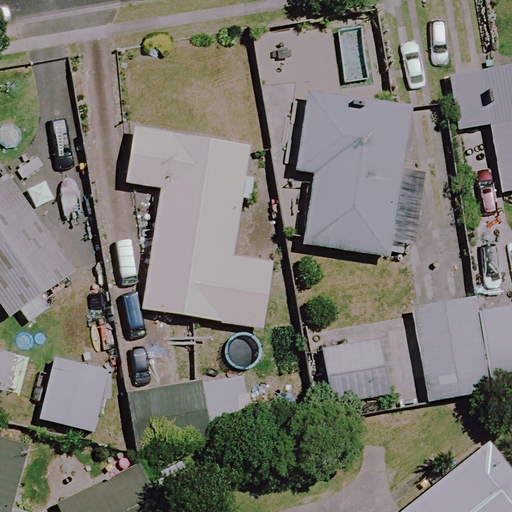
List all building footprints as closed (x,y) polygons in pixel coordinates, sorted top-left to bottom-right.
[(511,70),(449,79),(457,132),(511,124),(511,70)] [(376,262),(403,111),(295,92),(281,175),(302,179),(290,247),(376,262)] [(223,260),(242,152),(122,131),(112,189),(149,195),(128,315),(252,336),(264,267),(223,260)] [(0,319),(67,271),(0,179),(0,319)] [(403,308),(419,404),(485,393),(471,311),(468,297),(403,308)] [(70,304),(71,317),(65,317),(67,342),(73,342),(74,353),(102,350),(98,302),(70,304)] [(511,304),(471,311),(485,393),(511,387),(511,304)] [(384,394),(374,335),(310,346),(320,405),(384,394)] [(0,395),(10,358),(0,354),(0,395)] [(92,433),(102,373),(43,363),(33,422),(92,433)] [(117,392),(127,452),(248,432),(238,371),(117,392)] [(511,511),(511,481),(479,441),(391,511),(511,511)] [(0,497),(11,446),(0,443),(0,497)] [(149,511),(131,464),(46,496),(51,511),(149,511)]
